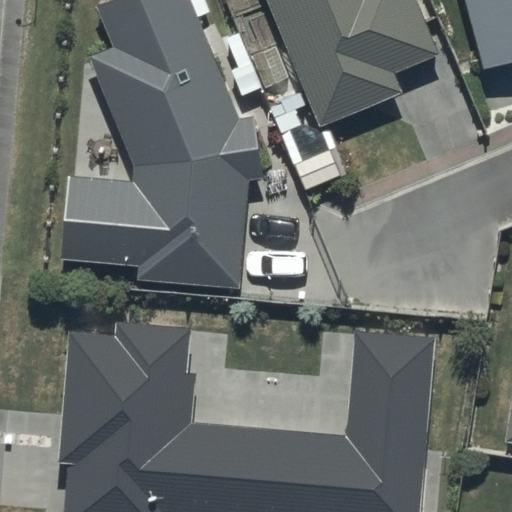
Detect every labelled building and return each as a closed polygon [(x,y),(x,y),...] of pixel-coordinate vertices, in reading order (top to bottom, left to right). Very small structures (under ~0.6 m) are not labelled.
[(192,0),(98,0),(93,2),(112,45),(90,54),(135,158),(134,177),(66,172),(60,256),(137,262),(136,279),(240,287),(248,177),(263,174),(254,116),(237,114),(192,0)] [(269,0),(318,122),(403,89),(394,66),(436,49),(416,0),(269,0)] [(511,0),(466,0),(481,63),(511,55),(511,0)] [(321,125),(288,136),(308,186),(340,173),(321,125)] [(417,511),(433,334),(351,327),(341,432),(192,419),(196,371),(185,370),(189,326),(118,320),(117,333),(68,328),(56,460),(65,461),(60,511),(160,511),(161,511),(172,511),(417,511)]
